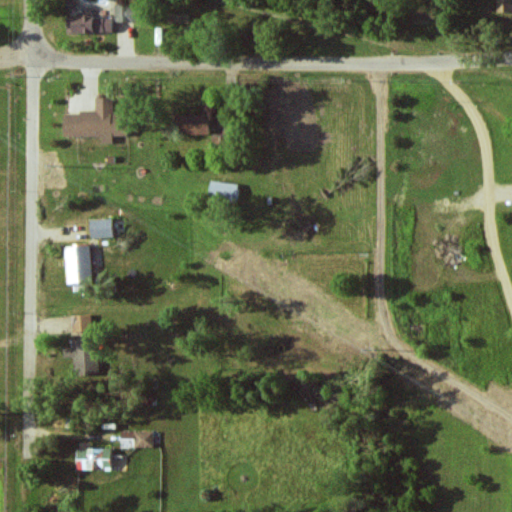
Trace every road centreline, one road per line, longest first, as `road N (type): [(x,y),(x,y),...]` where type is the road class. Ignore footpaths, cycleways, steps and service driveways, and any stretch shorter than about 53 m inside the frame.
road 1 (residential): [(511,63),(0,64)]
road 2 (residential): [(35,461),(33,0)]
